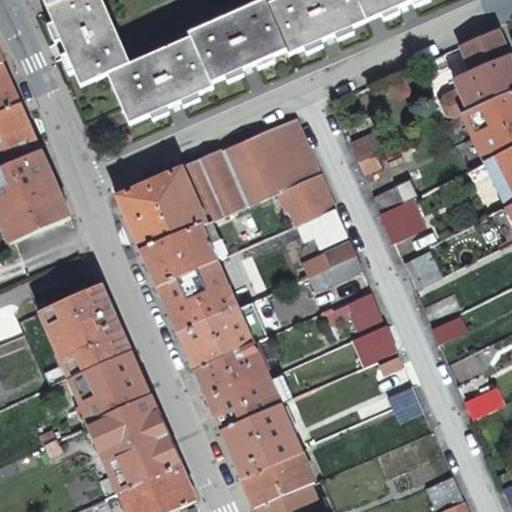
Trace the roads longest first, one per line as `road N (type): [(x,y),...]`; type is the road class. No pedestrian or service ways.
road 1 (residential): [(490,511),(309,91)]
road 2 (secondary): [(221,511),(84,181)]
road 3 (residential): [(84,181),(309,91)]
road 4 (residential): [(309,91),(511,3)]
road 5 (secondary): [(84,181),(0,0)]
